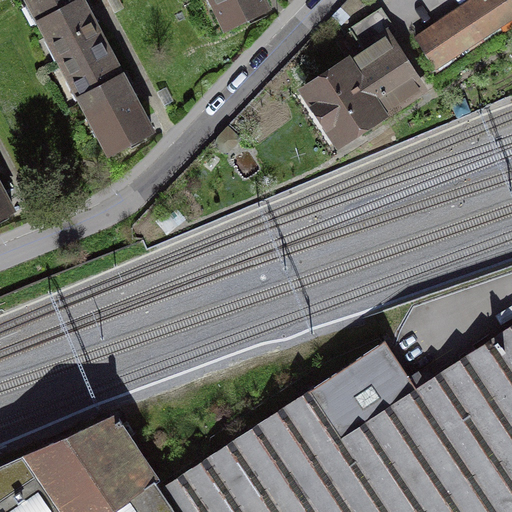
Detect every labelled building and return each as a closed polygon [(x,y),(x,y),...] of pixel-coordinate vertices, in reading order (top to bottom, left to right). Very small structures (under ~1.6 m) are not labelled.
[(81,0),(27,0),(58,59),(101,35),(84,4),(81,0)] [(211,0),(225,29),(268,9),(263,0),(211,0)] [(420,36),(415,39),(438,74),(505,31),(484,0),(479,0),(421,37),(420,36)] [(306,90),(339,141),(410,95),(419,89),(387,39),(393,35),(377,11),(350,29),(351,31),(336,41),(350,61),(306,90)] [(101,35),(58,59),(109,154),(152,131),(125,80),(101,35)] [(240,139),(228,127),(217,139),(216,144),(219,148),(223,151),(229,150),(240,139)] [(0,217),(13,210),(0,186),(0,217)] [(511,511),(511,325),(425,383),(418,373),(409,378),(387,344),(385,340),(161,489),(152,476),(151,477),(174,511),(511,511)] [(0,511),(174,511),(151,477),(152,476),(112,416),(0,465),(0,511)]
